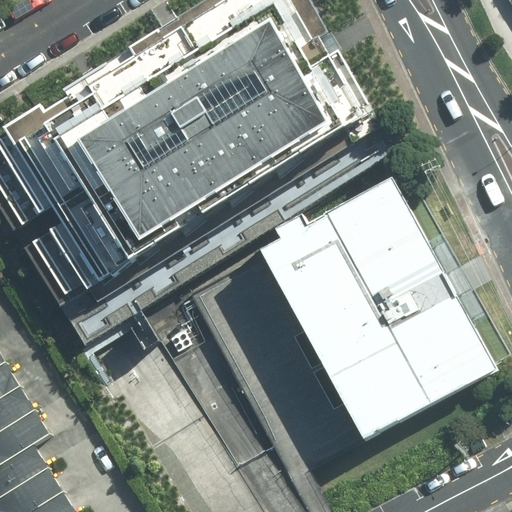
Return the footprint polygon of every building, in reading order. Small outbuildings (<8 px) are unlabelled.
[(297,0),(232,0),(0,146),(0,231),(82,361),(400,161),(297,0)] [(490,371),(382,182),(258,251),(367,441),(490,371)] [(185,329),(169,338),(177,353),(194,344),(185,329)] [(5,330),(0,333),(0,452),(6,462),(65,426),(5,330)] [(91,511),(50,443),(0,472),(0,485),(16,511),(91,511)]
